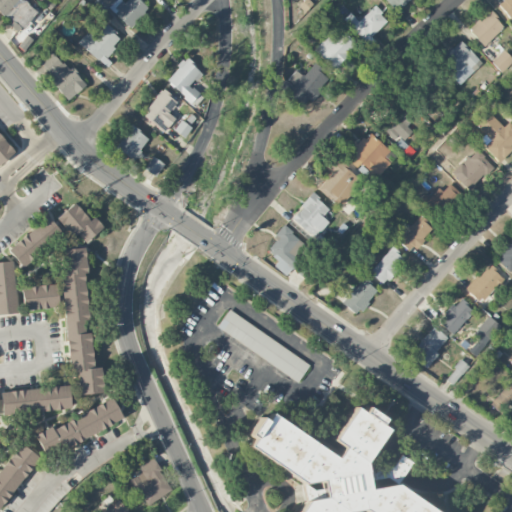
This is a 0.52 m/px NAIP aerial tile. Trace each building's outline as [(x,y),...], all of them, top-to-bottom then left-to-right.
[(0,0),(0,13),(11,20),(16,13),(25,19),(33,6),(24,0),(0,0)] [(36,0),(37,0),(49,10),(54,3),(49,0),(36,0)] [(129,29),(149,8),(140,0),(127,0),(123,4),(118,0),(95,0),(91,5),(101,14),(108,8),(129,29)] [(405,0),(385,0),(396,10),(405,0)] [(511,0),(499,0),(496,3),(511,22),(511,21),(511,0)] [(349,13),(344,18),(366,41),(388,21),(374,6),(358,22),(349,13)] [(482,47),(504,27),(490,11),(468,31),(482,47)] [(100,63),(122,39),(105,24),(90,42),(83,36),(77,43),(100,63)] [(357,46),(343,31),(331,42),(326,37),(313,50),(332,69),(357,46)] [(481,64),(460,41),(437,62),(459,85),(481,64)] [(85,85),(52,50),(39,62),(50,75),(47,78),(68,101),(85,85)] [(490,62),(500,73),(511,61),(511,59),(503,50),(490,62)] [(165,81),(194,106),(202,97),(189,86),(201,73),(185,58),(165,81)] [(304,108),(328,76),(312,64),(303,77),(294,70),(279,89),(304,108)] [(174,119),(167,113),(176,102),(162,90),(142,115),(163,133),(174,119)] [(412,133),(405,125),(410,121),(401,111),(381,129),(392,140),(398,134),(404,141),(412,133)] [(484,147),(490,141),(475,125),(488,112),(503,128),(509,123),(511,126),(511,144),(510,146),(511,148),(511,150),(499,163),(484,147)] [(115,148),(132,160),(148,138),(130,126),(115,148)] [(390,164),(383,157),(389,151),(368,132),(350,152),(356,157),(351,162),(356,167),(360,163),(376,178),(390,164)] [(0,163),(12,154),(0,138),(0,163)] [(451,172),(468,155),(471,159),(477,150),(483,158),(478,161),(486,169),(468,188),(451,172)] [(144,169),(156,177),(164,165),(153,157),(144,169)] [(338,208),(361,184),(334,159),(326,167),(332,173),(317,188),(338,208)] [(416,200),(423,193),(427,196),(435,187),(442,193),(449,186),(458,195),(436,219),(416,200)] [(334,215),(312,194),(290,218),(302,229),(299,231),(310,241),(334,215)] [(88,221),(74,203),(55,218),(70,238),(76,233),(83,243),(102,228),(93,217),(88,221)] [(22,268),(60,233),(46,216),(7,251),(22,268)] [(397,239),(408,250),(410,247),(414,251),(425,241),(423,238),(431,230),(419,218),(397,239)] [(286,276),(308,246),(283,227),(265,251),(278,260),(273,266),(286,276)] [(497,260),(501,256),(497,252),(505,243),(508,246),(511,241),(511,265),(507,270),(497,260)] [(367,271),(390,245),(400,254),(398,256),(402,260),(395,269),(396,272),(388,281),(385,279),(381,283),(367,271)] [(103,393),(101,367),(93,368),(90,332),(85,332),(84,321),(88,320),(84,274),(87,273),(85,248),(58,250),(68,372),(77,372),(79,395),(103,393)] [(0,314),(14,314),(12,262),(0,262),(0,314)] [(464,288),(475,276),(477,277),(489,265),(496,271),(494,273),(501,280),(482,300),(480,298),(477,300),(464,288)] [(341,301),(363,276),(371,283),(369,285),(375,291),(356,314),(341,301)] [(57,308),(56,285),(21,287),(22,309),(57,308)] [(452,336),(473,312),(466,306),(467,305),(461,299),(454,308),(450,305),(443,313),(445,315),(437,323),(452,336)] [(216,328),(298,382),(310,365),(228,310),(216,328)] [(472,334),(488,316),(500,328),(484,345),(472,334)] [(408,354),(432,328),(446,339),(434,352),(436,354),(425,368),(408,354)] [(452,385),(468,367),(461,360),(444,378),(452,385)] [(509,381),(511,383),(511,403),(510,406),(508,404),(499,414),(489,405),(509,381)] [(69,409),(68,387),(0,391),(0,392),(1,413),(69,409)] [(34,435),(44,457),(122,421),(112,400),(51,428),(51,427),(34,435)] [(339,447),(261,423),(264,420),(257,418),(245,456),(321,481),(323,498),(301,502),(297,511),(439,511),(441,507),(379,488),(368,489),(367,476),(382,427),(380,427),(383,417),(349,406),(337,444),(339,447)] [(0,507),(38,458),(20,444),(0,469),(0,507)] [(141,472),(128,481),(145,507),(172,489),(151,459),(138,467),(141,472)] [(127,511),(110,493),(101,502),(107,509),(104,511),(127,511)]
